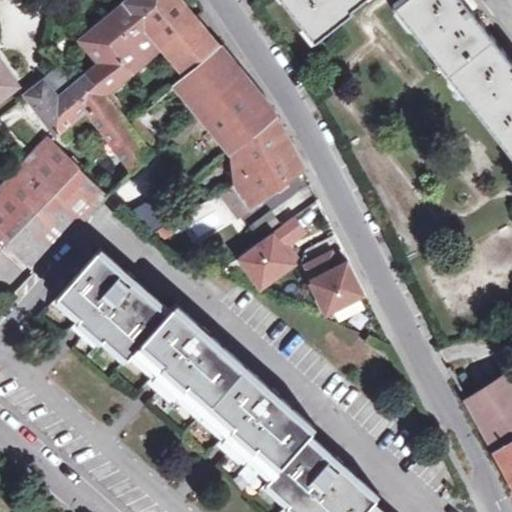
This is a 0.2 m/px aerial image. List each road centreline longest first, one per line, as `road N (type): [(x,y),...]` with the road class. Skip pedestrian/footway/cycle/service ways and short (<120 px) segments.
road 1 (residential): [(219,0),(294,100),(500,511)]
road 2 (residential): [(0,429),(95,511)]
